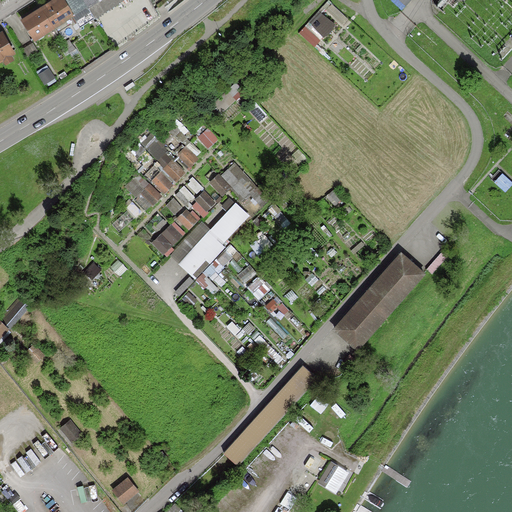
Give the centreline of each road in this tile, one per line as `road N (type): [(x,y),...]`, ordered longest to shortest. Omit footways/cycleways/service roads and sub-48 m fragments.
road 1 (residential): [(149,511),(209,460),(473,160),(479,137),(469,113),(373,17),(367,0)]
road 2 (primary): [(204,0),(0,140)]
